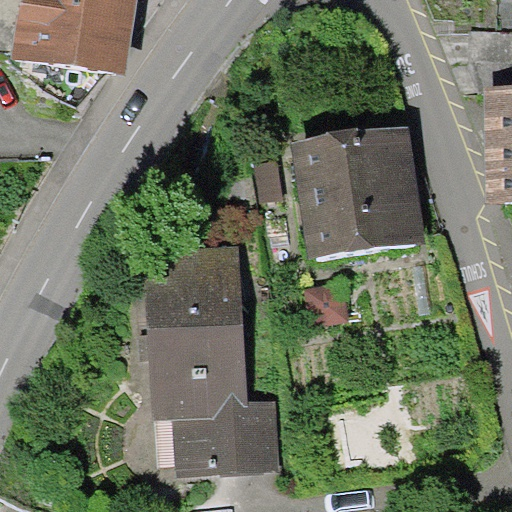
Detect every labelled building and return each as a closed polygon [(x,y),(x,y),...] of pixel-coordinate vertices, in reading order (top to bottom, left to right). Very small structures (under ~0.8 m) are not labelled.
[(22,0),(14,59),(128,75),(136,18),(138,0),(22,0)] [(511,85),(485,86),(486,140),(487,201),(511,200),(511,85)] [(419,201),(407,125),(293,143),(312,261),(426,243),(419,201)] [(255,163),(261,201),(282,198),(276,160),(255,163)] [(247,401),(237,247),(146,253),(157,419),(173,418),(177,477),(280,470),(276,399),(247,401)] [(343,284),(305,290),(310,326),(349,320),(343,284)]
